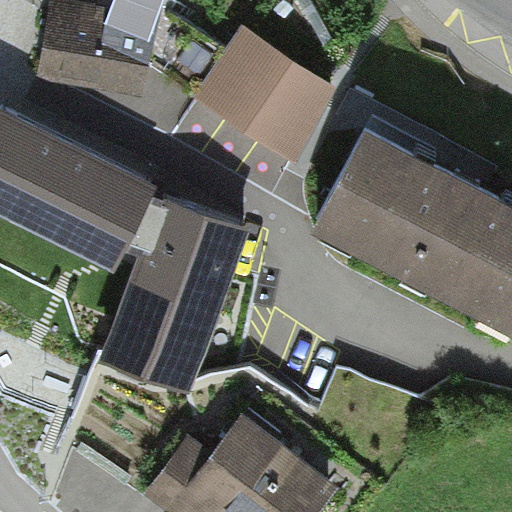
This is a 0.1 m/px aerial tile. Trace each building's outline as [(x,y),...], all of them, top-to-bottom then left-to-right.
[(49,0),(36,74),(141,93),(155,15),(158,0),(49,0)] [(244,12),(194,86),(294,155),(334,72),(244,12)] [(251,204),(150,168),(155,158),(1,81),(0,83),(0,189),(114,246),(125,225),(140,231),(99,342),(190,374),(216,301),(251,204)] [(511,177),(366,103),(313,207),(511,311),(511,177)] [(225,511),(306,511),(337,470),(240,402),(206,448),(181,430),(146,479),(192,511),(212,511),(217,506),(225,511)]
